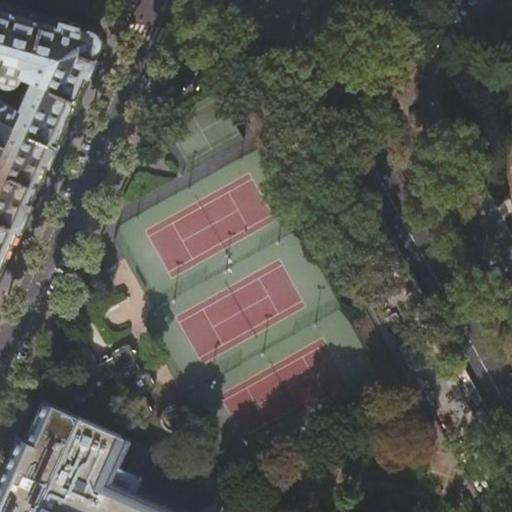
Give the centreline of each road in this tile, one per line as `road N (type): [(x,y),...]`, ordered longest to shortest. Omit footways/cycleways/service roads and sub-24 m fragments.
road 1 (residential): [(164,5),(4,376)]
road 2 (tertiary): [(511,418),(340,106)]
road 3 (residential): [(340,106),(396,71),(452,0)]
road 4 (residential): [(306,44),(164,5)]
